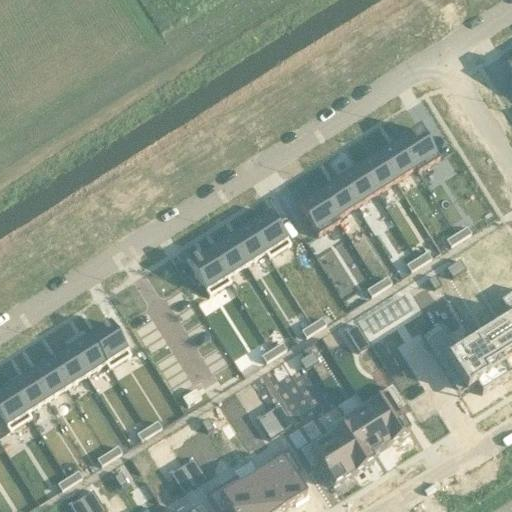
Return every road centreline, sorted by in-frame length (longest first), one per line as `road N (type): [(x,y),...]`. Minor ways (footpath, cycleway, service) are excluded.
road 1 (residential): [(0,328),(438,55)]
road 2 (residential): [(511,424),(373,511)]
road 3 (residential): [(438,55),(511,174)]
